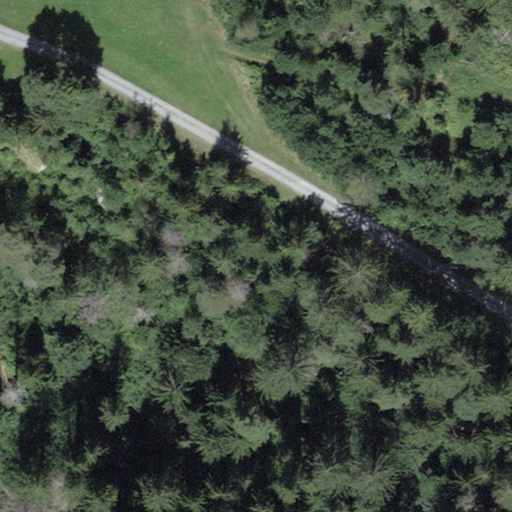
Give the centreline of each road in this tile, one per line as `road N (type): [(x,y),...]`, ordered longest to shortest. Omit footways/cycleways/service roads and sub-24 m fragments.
road 1 (track): [(0,39),(220,142),(511,324)]
road 2 (track): [(220,142),(183,0)]
